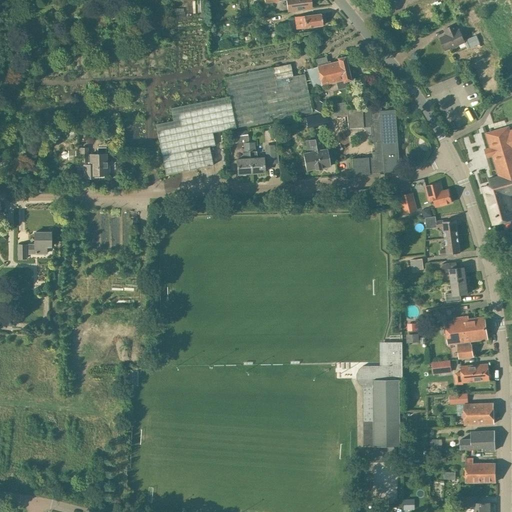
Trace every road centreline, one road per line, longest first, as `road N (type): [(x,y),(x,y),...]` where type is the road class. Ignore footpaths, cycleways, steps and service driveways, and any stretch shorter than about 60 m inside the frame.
road 1 (residential): [(9,197),(387,180),(452,158)]
road 2 (tertiary): [(506,511),(504,368),(490,269)]
road 3 (tertiary): [(452,158),(414,89),(339,0)]
